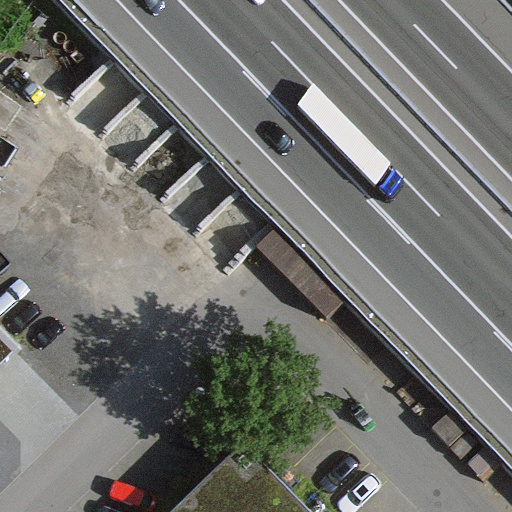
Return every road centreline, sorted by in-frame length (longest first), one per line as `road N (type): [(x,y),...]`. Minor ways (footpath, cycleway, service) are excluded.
road 1 (motorway): [(232,0),(511,291)]
road 2 (motorway): [(511,125),(390,0)]
